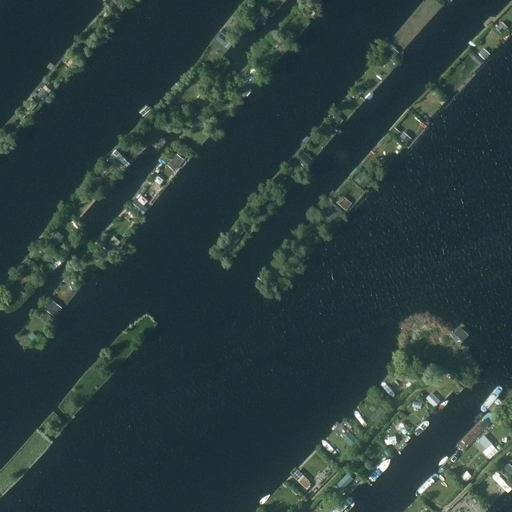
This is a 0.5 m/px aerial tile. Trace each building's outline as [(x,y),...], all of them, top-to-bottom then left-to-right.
[(111,1),(107,7),(116,14),(121,9),(111,1)] [(305,7),(302,11),(307,15),(310,11),(305,7)] [(502,22),(496,28),(501,33),(507,27),(502,22)] [(222,29),(214,38),(224,46),(231,37),(222,29)] [(280,36),(277,39),(282,45),(285,41),(280,36)] [(77,44),(72,50),(79,55),(83,49),(77,44)] [(387,49),(383,54),(386,56),(388,54),(393,58),(398,52),(390,46),(388,44),(385,47),(387,49)] [(483,48),(478,54),(484,59),(489,54),(483,48)] [(68,53),(62,60),(66,62),(71,56),(68,53)] [(477,55),(473,60),(478,65),(482,60),(477,55)] [(203,62),(199,67),(206,72),(209,68),(203,62)] [(35,91),(31,95),(42,105),(48,98),(46,96),(49,93),(43,88),(37,94),(35,91)] [(33,99),(28,105),(33,109),(38,103),(33,99)] [(335,113),(328,122),(335,128),(343,120),(335,113)] [(199,116),(193,122),(199,129),(206,123),(199,116)] [(25,117),(20,122),(23,125),(28,119),(25,117)] [(326,125),(324,128),(331,133),(335,128),(328,123),(327,123),(326,125)] [(394,127),(390,131),(395,135),(399,131),(394,127)] [(403,131),(398,137),(406,143),(411,138),(403,131)] [(2,134),(0,135),(0,143),(3,147),(9,140),(2,134)] [(115,149),(106,159),(119,173),(129,163),(115,149)] [(176,153),(167,165),(175,171),(184,160),(176,153)] [(305,156),(299,162),(305,168),(311,162),(305,156)] [(359,171),(353,178),(363,187),(369,180),(359,171)] [(344,197),(338,204),(345,210),(351,203),(344,197)] [(135,198),(130,205),(143,215),(148,209),(135,198)] [(257,198),(252,204),(256,208),(262,202),(257,198)] [(331,201),(320,213),(331,222),(341,211),(331,201)] [(237,225),(233,230),(238,234),(242,229),(237,225)] [(232,232),(226,239),(234,245),(239,238),(232,232)] [(53,233),(46,242),(54,248),(61,239),(53,233)] [(111,240),(105,246),(112,252),(117,246),(111,240)] [(50,249),(45,254),(51,260),(56,254),(50,249)] [(30,265),(27,269),(32,273),(36,269),(30,265)] [(52,300),(44,309),(54,317),(61,308),(52,300)] [(376,412),(371,417),(376,422),(381,417),(376,412)] [(479,439),(474,443),(482,452),(487,448),(479,439)] [(511,466),(508,463),(503,468),(509,473),(511,469),(511,466)] [(347,473),(337,484),(342,490),(345,487),(343,486),(352,477),(347,473)]
